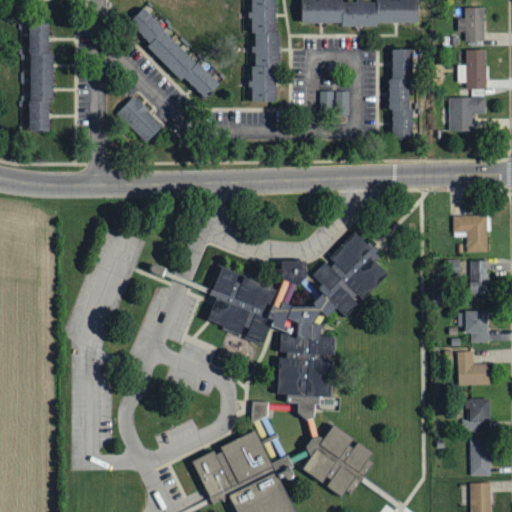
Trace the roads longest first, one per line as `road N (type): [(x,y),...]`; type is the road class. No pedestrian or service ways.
road 1 (residential): [(511,174),(98,185)]
road 2 (residential): [(97,0),(98,185)]
